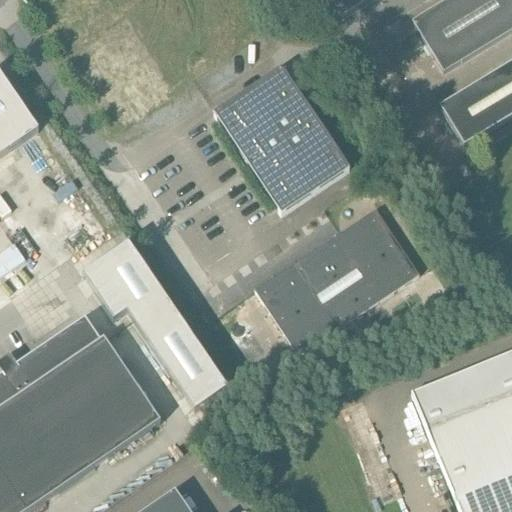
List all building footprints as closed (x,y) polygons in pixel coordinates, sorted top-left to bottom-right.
[(377,0),(327,0),(341,22),(377,0)] [(511,34),(511,0),(452,0),(412,25),(443,77),(511,34)] [(511,120),(511,65),(440,110),(464,150),(511,120)] [(349,175),(282,73),(213,118),(281,220),(349,175)] [(0,308),(107,235),(38,134),(0,160),(0,308)] [(471,176),(465,166),(457,170),(464,181),(471,176)] [(420,279),(395,241),(377,213),(254,295),(298,360),(420,279)] [(206,407),(239,385),(140,240),(93,271),(125,317),(138,308),(206,407)] [(5,384),(3,380),(0,381),(0,511),(36,511),(160,429),(103,345),(100,347),(84,325),(16,371),(19,375),(5,384)] [(511,511),(511,356),(411,397),(457,511),(511,511)] [(185,511),(175,497),(152,511),(185,511)]
